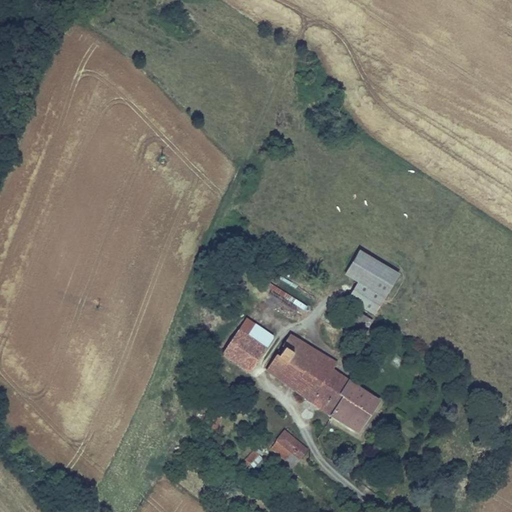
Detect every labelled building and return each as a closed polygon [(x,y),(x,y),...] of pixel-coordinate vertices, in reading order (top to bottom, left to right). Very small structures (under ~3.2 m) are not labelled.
[(343,273),(356,281),(384,297),(399,272),(358,248),(343,273)] [(345,299),(373,315),(384,297),(356,281),(345,299)] [(341,324),(345,326),(354,310),(350,307),(341,324)] [(345,326),(359,334),(369,318),(354,310),(345,326)] [(247,373),(273,335),(245,316),(219,354),(247,373)] [(290,331),(280,346),(284,349),(278,357),(274,355),(264,371),(328,412),(341,393),(339,392),(348,377),(332,367),(336,360),(290,331)] [(278,357),(284,349),(280,346),(274,355),(278,357)] [(356,430),(378,396),(348,377),(339,392),(341,393),(328,412),(356,430)] [(276,441),(269,448),(291,467),(307,449),(283,428),(274,439),(276,441)] [(256,448),(249,457),(253,461),(261,452),(256,448)]
